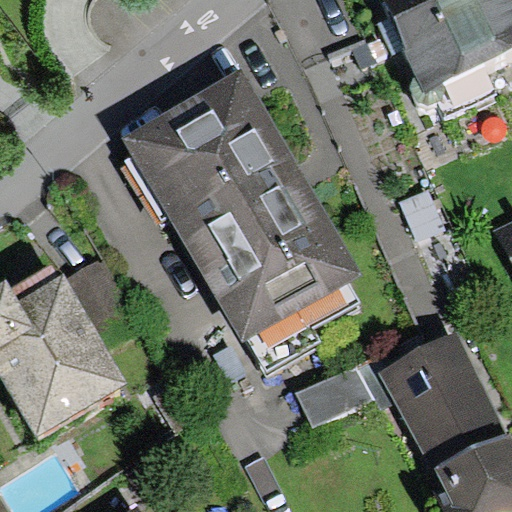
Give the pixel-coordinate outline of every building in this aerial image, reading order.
[(511,46),(511,0),(382,0),(416,76),(413,88),(420,101),(429,105),(437,101),(444,115),(496,89),(482,61),(511,46)] [(354,267),(241,75),(125,143),(262,375),(316,344),(304,324),(354,294),(343,274),(354,267)] [(511,222),(492,233),(511,271),(511,222)] [(102,259),(66,281),(95,326),(131,303),(102,259)] [(0,280),(0,373),(37,434),(126,378),(95,326),(66,281),(61,272),(18,299),(5,278),(0,280)] [(511,511),(511,438),(457,333),(381,373),(443,491),(435,495),(444,511),(511,511)] [(359,365),(298,394),(314,427),(375,398),(359,365)]
